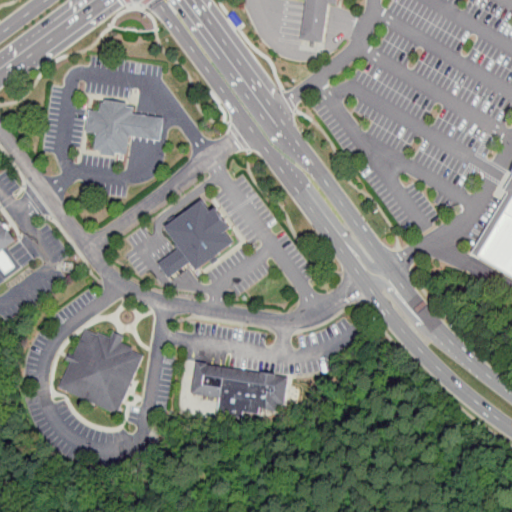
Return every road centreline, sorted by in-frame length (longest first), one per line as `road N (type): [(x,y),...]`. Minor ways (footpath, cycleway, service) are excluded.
road 1 (primary): [(157,0),(394,319),(434,365),(511,428)]
road 2 (primary): [(511,393),(410,295),(194,0)]
road 3 (primary): [(0,75),(104,0)]
